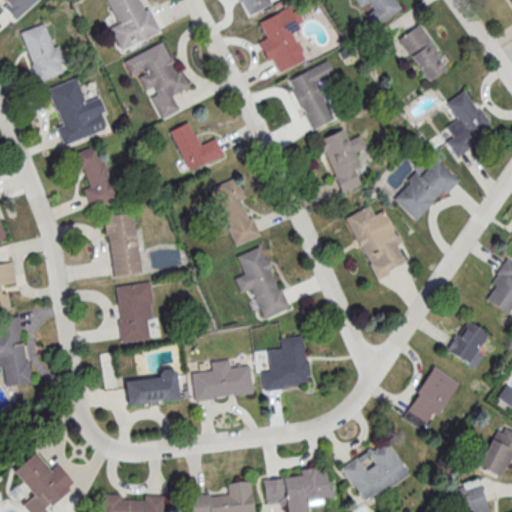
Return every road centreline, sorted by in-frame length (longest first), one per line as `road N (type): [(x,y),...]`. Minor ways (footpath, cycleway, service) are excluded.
road 1 (residential): [(511,171),(341,413),(301,432),(117,450),(93,438),(78,412),(47,230),(0,109)]
road 2 (residential): [(369,379),(190,0)]
